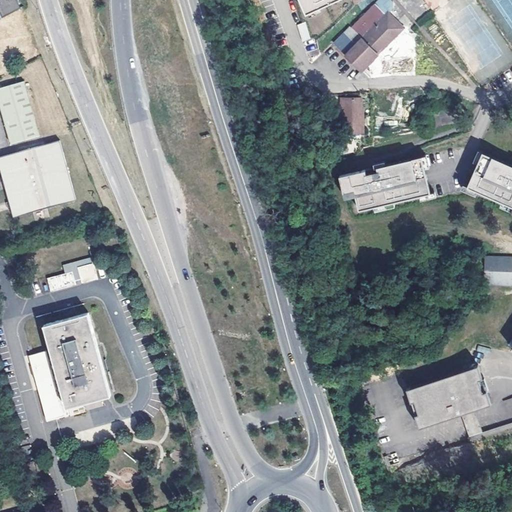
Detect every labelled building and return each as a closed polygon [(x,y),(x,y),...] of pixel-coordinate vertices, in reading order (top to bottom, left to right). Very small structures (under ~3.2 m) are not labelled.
[(0,0),(0,12),(2,17),(20,8),(16,0),(0,0)] [(302,0),(308,14),(340,0),(302,0)] [(357,69),(366,76),(392,75),(418,74),(418,32),(411,32),(411,26),(402,26),(387,11),(338,54),(356,70),(357,69)] [(302,41),(310,39),(305,22),(297,25),(302,41)] [(13,142),(17,142),(40,135),(24,81),(0,87),(0,104),(11,143),(13,142)] [(441,93),(429,95),(431,104),(443,102),(441,93)] [(355,106),(356,97),(334,97),(334,122),(339,123),(340,130),(358,130),(358,107),(355,106)] [(16,152),(0,156),(0,166),(9,201),(7,202),(7,205),(8,209),(11,208),(13,216),(76,200),(60,140),(20,151),(16,152)] [(511,164),(482,152),(467,186),(511,206),(511,164)] [(365,169),(339,175),(343,193),(354,190),(358,210),(430,193),(422,156),(377,166),(378,170),(366,173),(365,169)] [(92,257),(63,265),(65,273),(73,271),(75,280),(81,279),(78,267),(93,263),(92,257)] [(511,258),(487,257),(486,282),(511,283),(511,258)] [(78,267),(81,279),(83,282),(97,279),(93,263),(78,267)] [(73,271),(65,273),(48,278),(51,291),(77,284),(75,280),(73,271)] [(88,313),(44,325),(53,358),(49,360),(47,350),(31,355),(34,367),(39,366),(45,388),(39,390),(47,421),(70,414),(67,406),(84,402),(86,409),(104,404),(102,397),(111,394),(88,313)] [(478,364),(407,388),(411,400),(414,399),(418,412),(415,413),(419,427),(461,413),(474,408),(491,403),(486,389),(483,390),(479,377),(482,376),(478,364)] [(39,390),(45,388),(39,366),(34,367),(32,367),(39,390)] [(474,408),(461,413),(469,437),(482,433),(474,408)]
